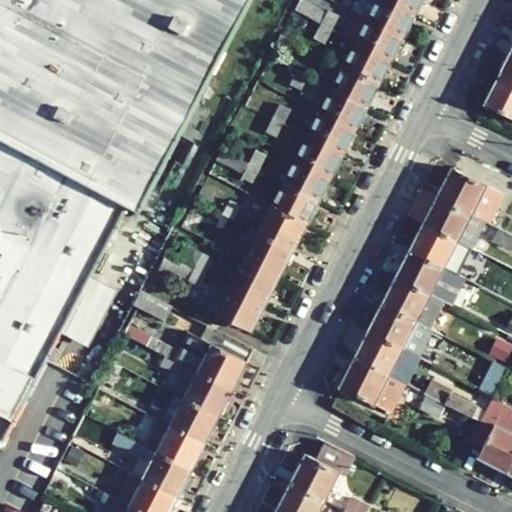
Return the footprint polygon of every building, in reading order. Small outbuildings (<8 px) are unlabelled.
[(47,362),(128,206),(140,213),(251,0),(0,0),(0,445),(2,447),(5,442),(47,362)] [(388,0),(357,0),(353,10),(397,34),(409,10),(388,0)] [(388,0),(409,10),(414,0),(388,0)] [(326,8),(320,20),(328,24),(335,11),(326,8)] [(353,10),(342,31),(355,38),(387,54),(397,34),(353,10)] [(320,20),(314,32),(322,37),(328,24),(320,20)] [(355,38),(341,66),(372,83),(387,54),(355,38)] [(303,53),(296,69),(304,73),(312,57),(303,53)] [(511,54),(502,73),(511,78),(511,54)] [(341,66),(330,87),(362,104),(372,83),(341,66)] [(296,69),(290,81),(298,85),(304,73),(296,69)] [(485,106),(511,119),(511,78),(502,73),(485,106)] [(330,87),(320,108),(351,125),(362,104),(330,87)] [(281,100),(275,113),(281,116),(287,103),(281,100)] [(320,108),(308,130),(340,147),(351,125),(320,108)] [(275,113),(269,124),(276,128),(281,116),(275,113)] [(308,130),(295,156),(327,172),(340,147),(308,130)] [(250,161),(217,144),(212,154),(252,175),(257,165),(250,161)] [(256,147),(250,161),(257,165),(264,151),(256,147)] [(295,156),(284,179),(316,195),(327,172),(295,156)] [(451,165),(438,192),(479,213),(493,187),(451,165)] [(284,179),(273,200),(305,217),(316,195),(284,179)] [(199,180),(192,193),(206,200),(213,187),(199,180)] [(438,192),(423,220),(465,241),(479,213),(438,192)] [(230,198),(224,210),(232,214),(238,202),(230,198)] [(273,200),(259,227),(291,244),(305,217),(273,200)] [(224,210),(218,223),(226,227),(232,214),(224,210)] [(423,220),(408,250),(450,270),(465,241),(423,220)] [(259,227),(246,254),(278,270),(291,244),(259,227)] [(182,240),(176,253),(197,264),(205,268),(212,255),(182,240)] [(199,281),(205,268),(197,264),(176,253),(165,248),(159,261),(199,281)] [(408,250),(395,277),(436,297),(450,270),(408,250)] [(246,254),(231,281),(264,298),(278,270),(246,254)] [(395,277),(382,302),(423,322),(436,297),(395,277)] [(231,281),(219,305),(252,321),(264,298),(231,281)] [(140,283),(132,298),(158,311),(166,296),(140,283)] [(382,302),(368,329),(409,350),(423,322),(382,302)] [(271,350),(208,318),(201,332),(265,363),(271,350)] [(161,329),(154,342),(164,347),(171,334),(161,329)] [(368,329),(354,358),(394,377),(409,350),(368,329)] [(205,367),(214,371),(252,389),(265,363),(201,332),(188,358),(200,364),(201,364),(205,367)] [(154,342),(148,355),(158,359),(164,347),(154,342)] [(354,358),(340,385),(380,406),(394,377),(354,358)] [(200,364),(187,391),(237,417),(252,389),(214,371),(205,367),(201,364),(200,364)] [(474,420),(481,405),(431,382),(419,409),(440,419),(445,407),(474,420)] [(187,391),(174,416),(224,443),(237,417),(187,391)] [(476,418),(465,438),(480,445),(476,453),(506,469),(511,455),(511,402),(489,391),(478,414),(476,418)] [(174,416),(160,443),(211,469),(224,443),(174,416)] [(107,435),(101,447),(111,452),(117,439),(107,435)] [(307,455),(292,484),(326,501),(341,473),(346,475),(355,457),(326,442),(317,460),(307,455)] [(160,443),(147,470),(197,496),(211,469),(160,443)] [(101,447),(94,461),(104,466),(111,452),(101,447)] [(147,470),(133,496),(163,511),(189,511),(197,496),(147,470)] [(292,484),(279,510),(281,511),(320,511),(326,501),(292,484)] [(80,489),(74,502),(83,507),(89,494),(80,489)] [(163,511),(133,496),(125,511),(163,511)] [(351,498),(344,510),(347,511),(365,511),(368,507),(351,498)] [(74,502),(69,511),(80,511),(83,507),(74,502)]
